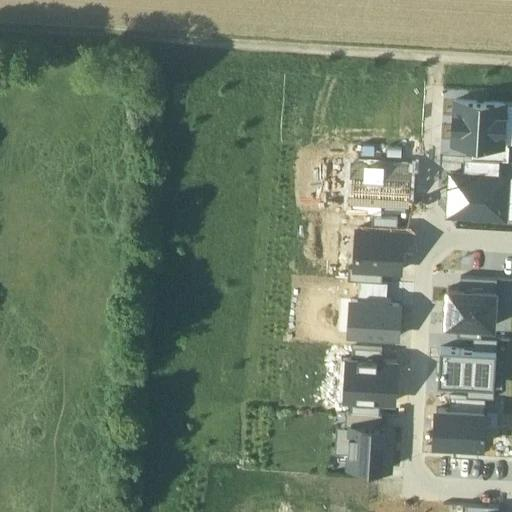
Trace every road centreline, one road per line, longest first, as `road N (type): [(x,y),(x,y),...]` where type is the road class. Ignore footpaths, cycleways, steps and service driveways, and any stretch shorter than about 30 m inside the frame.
road 1 (track): [(0,31),(511,62)]
road 2 (residential): [(511,494),(410,485),(427,236)]
road 3 (residential): [(436,58),(427,236)]
